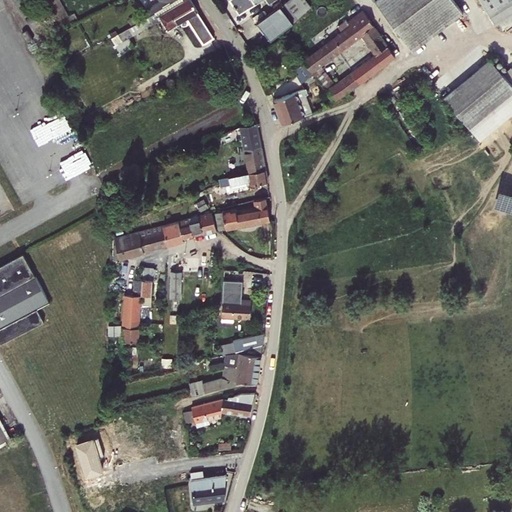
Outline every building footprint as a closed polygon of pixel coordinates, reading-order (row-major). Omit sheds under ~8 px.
[(43,0),(57,25),(70,19),(59,0),(43,0)] [(112,38),(120,53),(133,45),(129,38),(159,20),(156,16),(159,15),(168,30),(187,18),(202,44),(212,37),(189,0),(184,0),(185,0),(184,0),(176,0),(163,8),(149,16),(112,38)] [(159,0),(160,1),(145,9),(149,16),(163,8),(162,7),(172,0),(159,0)] [(230,0),(240,13),(259,0),(230,0)] [(288,0),(274,11),(286,26),(311,7),(305,0),(288,0)] [(452,0),(373,0),(411,50),(462,12),(455,3),(452,0)] [(511,0),(479,0),(496,29),(511,19),(511,0)] [(341,31),(303,60),(305,63),(312,72),(321,65),(362,36),(369,47),(382,38),(363,10),(339,28),(341,31)] [(281,38),(266,49),(272,57),(287,46),(281,38)] [(387,45),(382,38),(369,47),(374,54),(387,45)] [(374,54),(352,72),(360,84),(395,57),(387,45),(374,54)] [(511,88),(489,61),(443,98),(469,129),(511,93),(511,88)] [(305,88),(308,86),(318,79),(312,72),(305,63),(297,69),(300,74),(298,75),(305,88)] [(325,89),(335,84),(321,65),(312,72),(318,79),(325,89)] [(354,89),(360,84),(352,72),(345,77),(354,89)] [(354,89),(345,77),(335,84),(325,89),(334,101),(354,89)] [(275,99),(284,123),(312,113),(305,95),(309,94),(305,88),(275,99)] [(235,128),(239,152),(244,150),(261,146),(256,123),(240,126),(235,128)] [(261,146),(244,150),(248,172),(265,169),(261,146)] [(248,172),(228,177),(230,184),(250,180),(251,184),(267,180),(265,169),(248,172)] [(218,229),(271,216),(267,196),(256,199),(258,206),(239,211),(238,207),(215,212),(218,229)] [(178,221),(183,239),(216,230),(212,212),(178,221)] [(183,241),(183,239),(178,221),(162,225),(167,245),(183,241)] [(144,251),(167,245),(162,225),(139,231),(144,251)] [(113,260),(144,251),(139,231),(113,238),(113,260)] [(23,253),(0,265),(0,343),(0,344),(44,321),(37,309),(49,302),(23,253)] [(186,254),(183,254),(183,258),(182,272),(182,277),(197,277),(197,258),(186,257),(186,254)] [(182,277),(182,272),(183,258),(172,258),(171,284),(181,284),(182,277)] [(143,267),(142,279),(141,294),(141,305),(150,306),(152,268),(143,267)] [(141,294),(142,279),(134,279),(133,293),(141,294)] [(243,280),(224,279),(223,303),(222,312),(233,313),(233,316),(233,317),(250,318),(251,304),(244,304),(244,298),(242,298),(243,280)] [(140,296),(123,295),(121,327),(123,327),(122,341),(137,342),(140,296)] [(180,301),(180,315),(189,313),(190,302),(180,301)] [(222,312),(223,303),(221,302),(220,315),(233,316),(233,313),(222,312)] [(235,350),(241,349),(263,343),(264,331),(236,338),(235,350)] [(225,352),(235,351),(234,341),(224,342),(225,352)] [(210,371),(223,368),(224,364),(259,369),(263,343),(241,349),(240,352),(225,353),(224,361),(209,365),(210,371)] [(256,383),(259,369),(224,364),(223,368),(222,377),(202,382),(201,380),(189,383),(191,395),(235,384),(236,380),(256,383)] [(227,400),(221,399),(219,412),(249,416),(254,393),(241,393),(234,396),(228,395),(227,400)] [(207,419),(219,417),(219,412),(221,399),(190,406),(195,426),(209,423),(207,419)] [(160,403),(138,410),(154,469),(177,462),(160,403)] [(0,439),(11,435),(0,411),(0,439)] [(119,419),(110,422),(113,430),(74,444),(79,458),(139,438),(131,411),(118,415),(119,419)] [(225,474),(191,479),(193,503),(223,499),(225,474)] [(122,488),(123,492),(162,484),(160,478),(122,488)] [(162,484),(123,492),(123,495),(87,503),(88,511),(119,511),(166,501),(162,484)] [(85,496),(85,498),(123,492),(122,488),(85,496)] [(123,492),(85,498),(87,503),(123,495),(123,492)]
